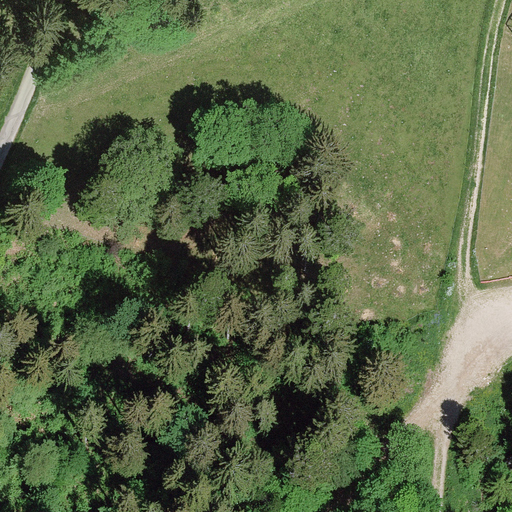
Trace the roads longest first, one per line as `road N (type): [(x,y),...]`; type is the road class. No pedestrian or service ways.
road 1 (track): [(511,327),(333,511)]
road 2 (unclassified): [(55,0),(0,158)]
